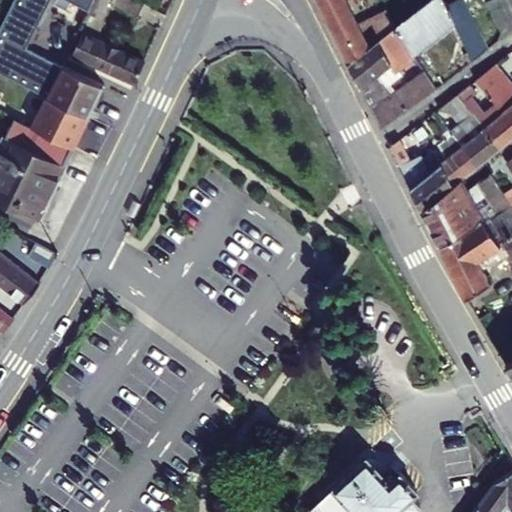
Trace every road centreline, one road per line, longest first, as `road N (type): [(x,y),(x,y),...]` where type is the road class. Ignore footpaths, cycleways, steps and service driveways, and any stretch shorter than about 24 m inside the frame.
road 1 (secondary): [(202,0),(86,243),(0,388)]
road 2 (tertiary): [(326,73),(417,257),(511,417)]
road 3 (tertiary): [(211,0),(286,30),(326,73)]
road 4 (unknown): [(426,407),(344,301)]
